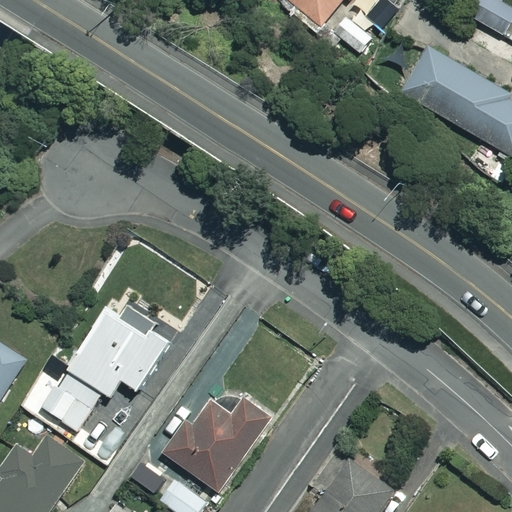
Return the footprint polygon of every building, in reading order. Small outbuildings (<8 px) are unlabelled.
[(287,0),(319,27),(341,0),(287,0)] [(501,0),(474,0),(467,14),(503,35),(511,18),(511,6),(501,0)] [(371,36),(345,16),(333,31),(359,51),(371,36)] [(511,99),(432,52),(405,96),(511,159),(511,99)] [(161,328),(135,309),(124,324),(115,317),(46,411),(79,435),(107,397),(115,403),(127,386),(142,397),(175,352),(154,337),(161,328)] [(0,351),(0,412),(30,365),(3,348),(0,351)] [(276,423),(247,402),(236,418),(216,404),(210,413),(203,408),(167,458),(223,497),(276,423)] [(56,511),(87,469),(50,442),(36,462),(20,451),(0,478),(0,479),(7,485),(0,494),(0,511),(56,511)] [(390,511),(399,500),(352,467),(319,511),(390,511)] [(207,511),(211,506),(179,483),(164,505),(173,511),(207,511)]
